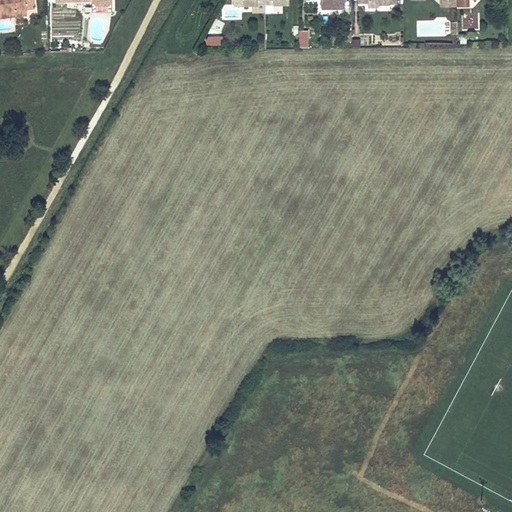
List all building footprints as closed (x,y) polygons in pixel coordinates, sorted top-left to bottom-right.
[(0,0),(0,17),(26,14),(26,9),(24,0),(0,0)] [(24,0),(26,9),(35,8),(33,0),(24,0)] [(252,12),(265,11),(265,4),(264,0),(241,0),(241,4),(252,4),(252,12)] [(224,9),(224,18),(240,18),(240,9),(224,9)] [(219,34),(224,23),(218,20),(214,29),(212,28),(211,31),(219,34)] [(307,48),(307,30),(299,30),(299,48),(307,48)]
